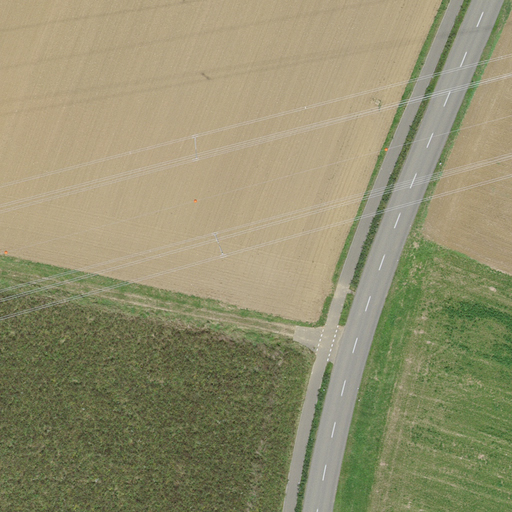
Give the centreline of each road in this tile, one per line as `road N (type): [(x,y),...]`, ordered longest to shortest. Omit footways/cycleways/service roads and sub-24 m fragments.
road 1 (tertiary): [(487,0),(353,346),(316,511)]
road 2 (track): [(0,276),(353,346)]
